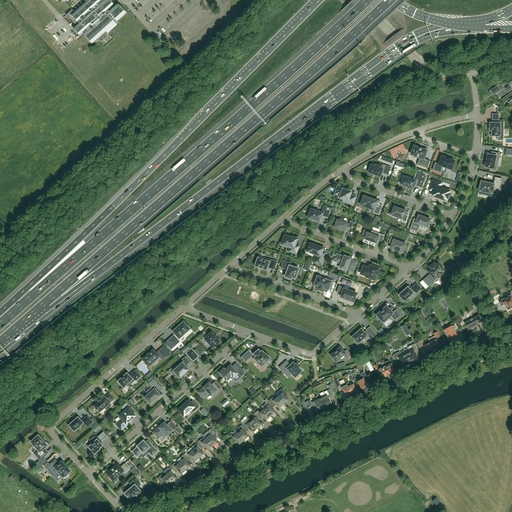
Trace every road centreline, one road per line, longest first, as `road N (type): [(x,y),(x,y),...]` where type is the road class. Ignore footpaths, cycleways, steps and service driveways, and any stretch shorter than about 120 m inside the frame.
road 1 (motorway): [(43,305),(70,294),(388,55),(457,24)]
road 2 (motorway): [(368,0),(0,322)]
road 3 (motorway): [(43,305),(390,0)]
road 4 (motorway): [(319,0),(0,319)]
road 5 (unclassified): [(152,511),(470,355),(511,344)]
road 6 (residential): [(87,473),(48,430),(185,305)]
road 7 (residential): [(87,473),(243,330)]
road 8 (unclassified): [(471,71),(426,68),(361,0)]
road 9 (residential): [(406,269),(283,217)]
road 10 (residential): [(355,315),(232,263)]
road 11 (residential): [(243,330),(313,353),(355,315)]
road 12 (residential): [(451,216),(341,170)]
